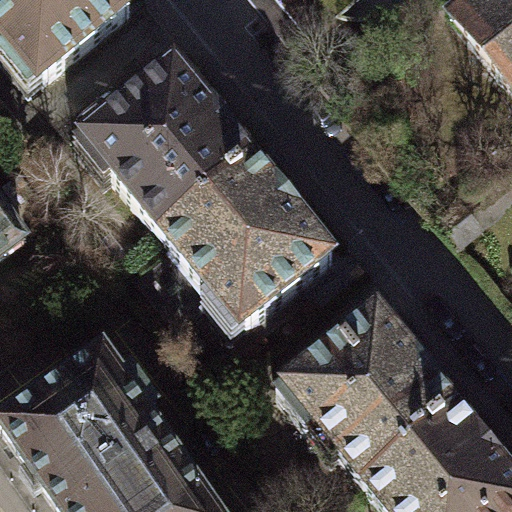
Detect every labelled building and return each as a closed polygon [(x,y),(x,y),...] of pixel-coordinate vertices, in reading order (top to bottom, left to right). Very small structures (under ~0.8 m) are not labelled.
[(128,19),(112,0),(0,0),(0,52),(7,61),(16,54),(42,87),(128,19)] [(511,0),(477,0),(450,22),(511,100),(511,0)] [(253,169),(174,71),(87,141),(115,176),(109,181),(159,244),(253,169)] [(332,266),(253,169),(159,244),(210,307),(218,301),(246,335),(332,266)] [(0,262),(24,246),(0,211),(0,262)] [(455,417),(378,322),(275,405),(304,441),(313,434),(360,492),(455,417)] [(0,433),(0,436),(54,511),(79,511),(166,450),(101,361),(0,433)] [(511,511),(511,487),(455,417),(360,492),(376,511),(511,511)] [(79,511),(210,511),(166,450),(79,511)]
